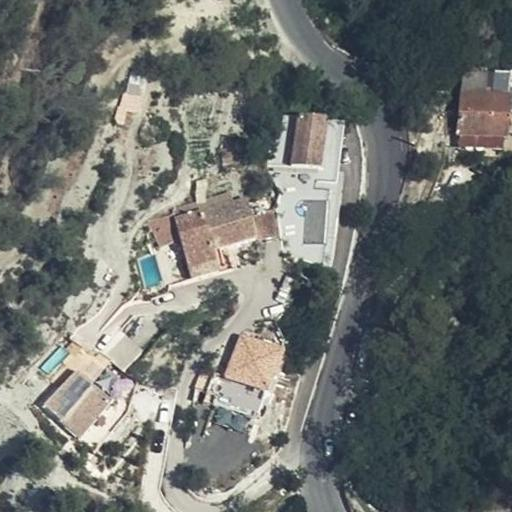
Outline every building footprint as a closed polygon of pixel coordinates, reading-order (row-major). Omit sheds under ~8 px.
[(485,81),(486,71),(471,69),(471,81),(485,81)] [(453,76),(431,72),(429,87),(450,90),(453,76)] [(509,88),(510,80),(498,79),(497,87),(509,88)] [(484,101),(485,81),(471,81),(462,81),(460,98),(484,101)] [(508,103),(509,88),(497,87),(496,102),(508,103)] [(484,101),(460,98),(457,138),(459,138),(504,141),(506,142),(508,103),(496,102),(484,101)] [(437,144),(438,118),(422,117),(420,143),(437,144)] [(312,174),(321,174),(318,123),(292,125),(292,134),(277,134),(278,145),(278,150),(268,150),(269,177),(289,176),(312,174)] [(459,138),(458,152),(502,155),(504,141),(459,138)] [(181,242),(160,248),(170,286),(219,273),(214,253),(258,241),(251,216),(247,203),(179,221),(176,221),(181,242)] [(251,216),(258,241),(276,237),(270,212),(251,216)] [(149,221),(160,248),(181,242),(176,221),(179,221),(177,214),(166,216),(149,221)] [(271,391),(285,345),(238,331),(224,376),(271,391)] [(124,335),(106,353),(122,369),(141,351),(124,335)] [(88,433),(121,395),(91,369),(57,405),(88,433)] [(212,402),(255,417),(263,392),(221,377),(212,402)]
